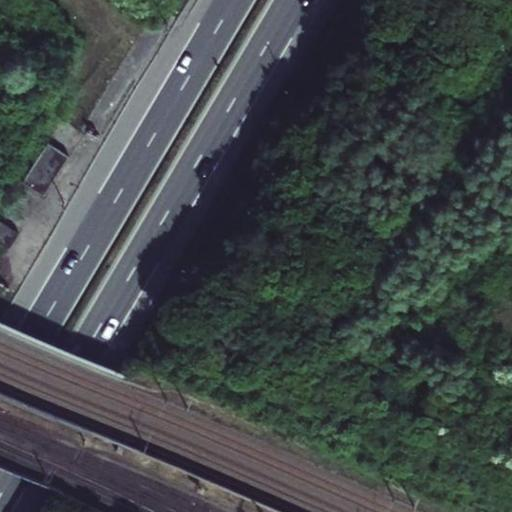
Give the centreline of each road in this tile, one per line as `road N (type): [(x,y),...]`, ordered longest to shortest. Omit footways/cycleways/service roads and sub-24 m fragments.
road 1 (trunk): [(0,496),(291,0)]
road 2 (trunk): [(231,0),(0,393)]
